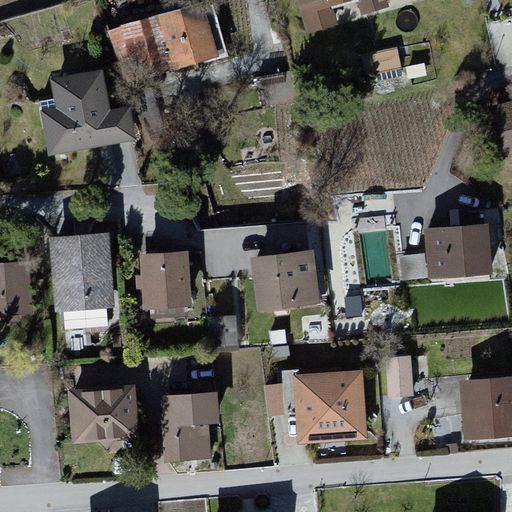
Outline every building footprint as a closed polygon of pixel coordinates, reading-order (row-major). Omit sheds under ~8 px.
[(216,49),(204,1),(160,13),(173,60),(216,49)] [(133,71),(173,60),(160,13),(121,23),(133,71)] [(362,55),(366,73),(396,65),(392,48),(362,55)] [(101,71),(54,79),(59,108),(44,110),(50,145),(130,131),(126,106),(108,109),(101,71)] [(511,101),(493,106),(502,148),(511,146),(511,101)] [(485,222),(429,226),(433,271),(489,267),(485,222)] [(109,234),(56,237),(60,305),(113,302),(109,234)] [(312,250),(259,256),(264,304),(317,298),(312,250)] [(187,254),(141,259),(145,305),(192,301),(187,254)] [(23,261),(0,263),(0,305),(26,304),(23,261)] [(358,294),(345,294),(346,313),(359,312),(358,294)] [(231,313),(209,315),(212,341),(234,339),(231,313)] [(407,354),(387,356),(390,394),(410,392),(407,354)] [(284,401),(293,401),(294,367),(286,367),(284,401)] [(358,371),(295,374),(298,437),(361,435),(358,371)] [(511,376),(467,376),(468,427),(511,426),(511,376)] [(283,379),(266,380),(268,411),(285,410),(283,379)] [(133,385),(70,389),(74,437),(136,432),(133,385)] [(217,393),(165,396),(168,456),(198,454),(196,422),(219,420),(217,393)]
